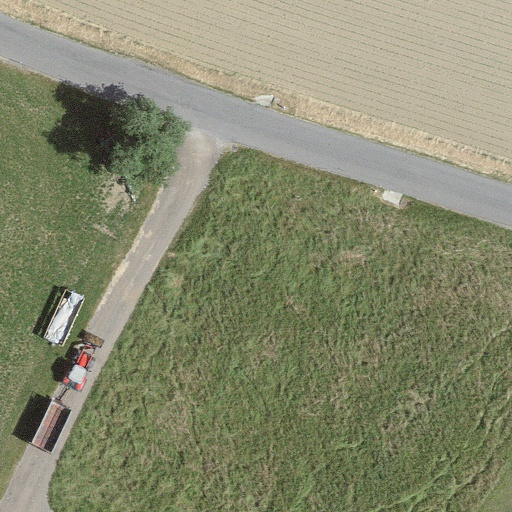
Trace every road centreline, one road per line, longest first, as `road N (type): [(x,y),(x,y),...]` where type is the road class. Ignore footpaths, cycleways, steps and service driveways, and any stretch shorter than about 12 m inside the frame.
road 1 (unclassified): [(511,204),(130,88),(0,30)]
road 2 (unknown): [(11,511),(228,116)]
